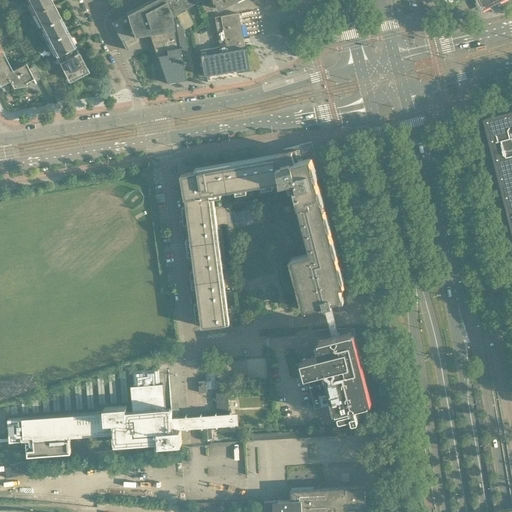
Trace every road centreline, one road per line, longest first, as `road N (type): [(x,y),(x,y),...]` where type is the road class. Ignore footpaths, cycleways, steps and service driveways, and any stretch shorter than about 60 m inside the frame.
road 1 (residential): [(511,418),(453,137),(470,120),(477,73)]
road 2 (primary): [(410,256),(466,511)]
road 3 (primary): [(410,256),(445,511)]
road 4 (primary): [(508,511),(487,395),(449,289)]
road 5 (primary): [(486,511),(449,289)]
road 6 (tertiary): [(360,65),(144,115)]
road 7 (tertiary): [(161,139),(370,103)]
road 8 (residential): [(190,345),(161,139)]
road 9 (primary): [(449,289),(402,94)]
road 10 (residential): [(190,345),(241,339),(258,325),(298,322),(380,296)]
road 11 (primary): [(370,103),(410,256)]
road 12 (tertiary): [(6,165),(161,139)]
road 13 (residential): [(341,145),(380,296)]
road 14 (tertiary): [(144,115),(1,140)]
